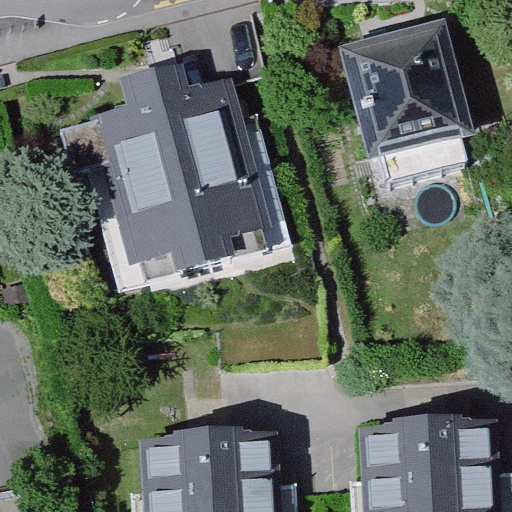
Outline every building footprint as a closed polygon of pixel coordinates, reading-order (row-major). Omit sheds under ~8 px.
[(451,52),(348,81),(382,190),(483,161),(451,52)] [(255,285),(249,261),(280,254),(243,107),(207,116),(202,96),(137,112),(143,136),(99,147),(135,294),(182,282),(187,302),(255,285)] [(510,511),(506,438),(373,446),(377,511),(510,511)] [(296,511),(296,469),(164,470),(164,511),(296,511)] [(0,511),(30,511),(28,500),(0,506),(0,511)]
